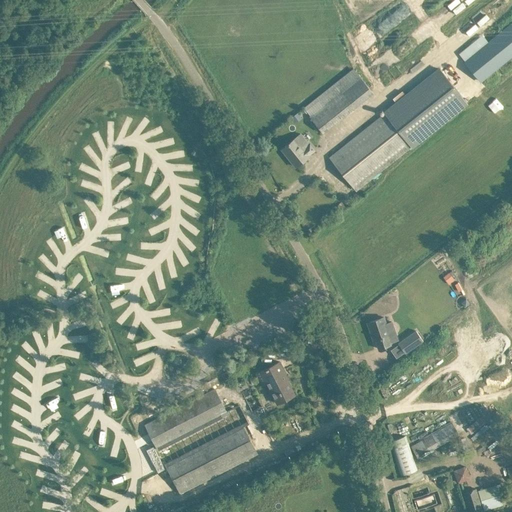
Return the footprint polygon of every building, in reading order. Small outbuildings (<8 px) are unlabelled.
[(511,24),(465,63),(480,81),(511,54),(511,24)] [(329,157),(356,191),(411,147),(467,103),(440,69),(384,113),(385,113),(329,157)] [(322,132),(335,122),(316,98),(304,108),(310,116),(310,117),(322,132)] [(297,113),(291,118),(294,122),(301,118),(297,113)] [(294,139),(281,149),(295,166),(308,156),(308,155),(315,150),(310,144),(309,144),(300,134),(294,139)] [(392,320),(385,322),(384,317),(377,320),(367,323),(372,338),(374,338),(378,348),(390,344),(390,342),(398,339),(392,320)] [(416,331),(398,343),(405,353),(423,340),(416,331)] [(286,378),(288,377),(279,361),(260,371),(277,403),(294,394),(286,378)] [(215,389),(145,425),(156,447),(156,448),(226,412),(215,389)] [(466,428),(471,434),(485,421),(481,416),(466,428)] [(411,447),(417,458),(459,434),(452,423),(411,447)] [(243,426),(166,467),(180,493),(257,454),(249,437),(243,426)] [(416,470),(404,436),(390,441),(401,475),(416,470)] [(153,446),(146,449),(158,472),(165,469),(153,446)] [(452,470),(457,483),(471,477),(465,465),(452,470)] [(40,471),(42,483),(48,482),(45,470),(40,471)] [(435,511),(434,506),(442,504),(437,490),(429,492),(427,486),(410,492),(412,498),(410,499),(414,511),(435,511)] [(463,492),(469,511),(482,511),(475,489),(463,492)]
